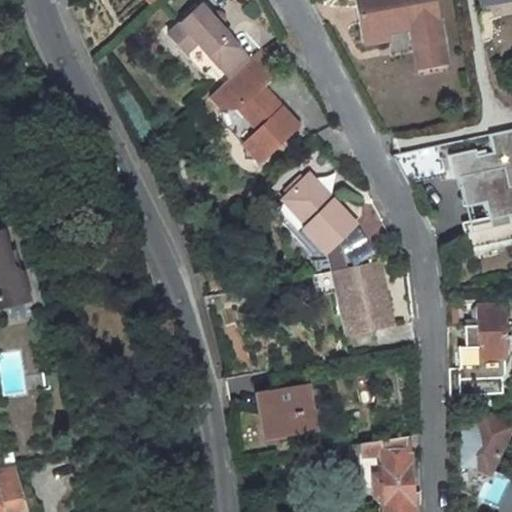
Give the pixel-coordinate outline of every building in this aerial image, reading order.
[(437,0),(359,0),(366,39),(391,36),(389,27),(440,18),(437,0)] [(194,39),(216,62),(231,79),(250,62),(201,6),(170,35),(183,49),(194,39)] [(421,40),(425,65),(448,61),(444,36),(421,40)] [(183,49),(205,72),(216,62),(194,39),(183,49)] [(236,104),(256,126),(250,132),(241,140),(255,155),(295,121),(260,81),(272,69),(262,51),(250,62),(231,79),(212,95),(219,103),(235,104),(236,104)] [(256,126),(236,104),(235,104),(219,103),(226,112),(234,112),(250,132),(256,126)] [(488,215),(472,219),(476,239),(502,232),(511,230),(511,127),(488,133),(492,152),(476,155),(475,148),(449,154),(454,176),(479,171),(488,215)] [(407,182),(446,173),(437,144),(393,154),(407,182)] [(326,254),(356,226),(308,175),(281,200),(270,211),(311,254),(326,254)] [(369,243),(386,233),(373,212),(356,222),(369,243)] [(0,235),(0,295),(3,309),(29,302),(22,275),(15,269),(6,234),(0,235)] [(341,331),(388,323),(383,292),(376,293),(374,283),(381,282),(377,260),(331,269),(341,331)] [(471,327),(471,356),(501,356),(505,349),(504,322),(511,316),(510,305),(479,307),(480,327),(471,327)] [(316,382),(273,389),(280,432),(323,425),(316,382)] [(507,428),(481,415),(475,426),(456,425),(456,469),(471,470),(486,476),(507,428)] [(369,453),(379,452),(380,466),(375,466),(376,503),(381,503),(381,511),(411,511),(411,502),(417,502),(418,491),(410,492),(407,437),(368,443),(369,453)] [(0,511),(21,505),(11,463),(0,465),(0,511)] [(471,470),(456,469),(456,493),(475,502),(483,483),(486,476),(471,470)]
